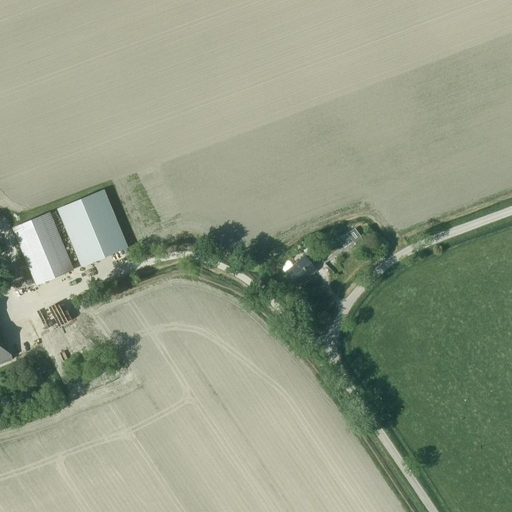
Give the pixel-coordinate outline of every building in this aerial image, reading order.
[(105,191),(59,210),(82,265),(128,246),(105,191)] [(73,269),(50,214),(13,229),(36,284),(73,269)] [(355,226),(346,233),(354,243),(362,236),(355,226)] [(306,254),(292,266),(285,272),(298,287),(318,270),(314,266),(321,259),(312,249),(310,250),(306,254)] [(0,363),(12,359),(0,328),(0,363)]
